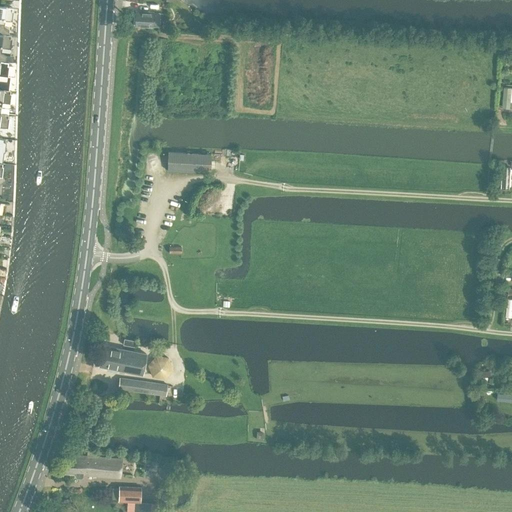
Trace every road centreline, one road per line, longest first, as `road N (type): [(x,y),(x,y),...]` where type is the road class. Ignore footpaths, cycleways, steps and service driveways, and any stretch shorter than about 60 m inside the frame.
road 1 (primary): [(18,511),(73,332),(106,0)]
road 2 (track): [(511,333),(219,313)]
road 3 (track): [(511,201),(283,188)]
road 4 (track): [(104,33),(255,41)]
